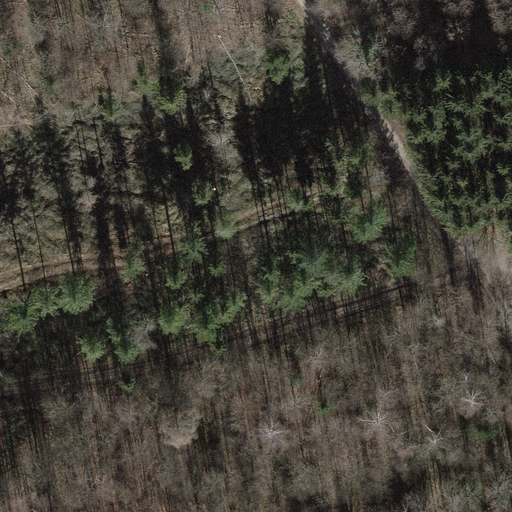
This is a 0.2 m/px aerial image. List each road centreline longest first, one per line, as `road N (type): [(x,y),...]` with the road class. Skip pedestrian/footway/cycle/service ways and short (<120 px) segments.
road 1 (track): [(0,394),(95,382),(438,283),(511,270)]
road 2 (track): [(511,322),(304,0)]
